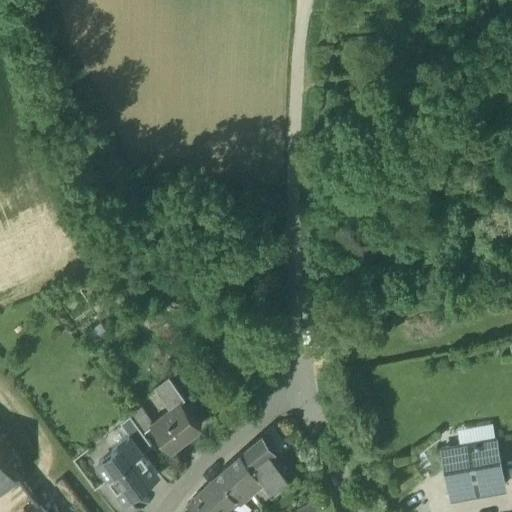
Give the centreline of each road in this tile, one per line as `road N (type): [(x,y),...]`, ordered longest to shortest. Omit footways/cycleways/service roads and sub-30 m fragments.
road 1 (residential): [(163,511),(230,443),(304,393),(356,511)]
road 2 (track): [(0,385),(32,415),(45,453),(42,470),(0,502)]
